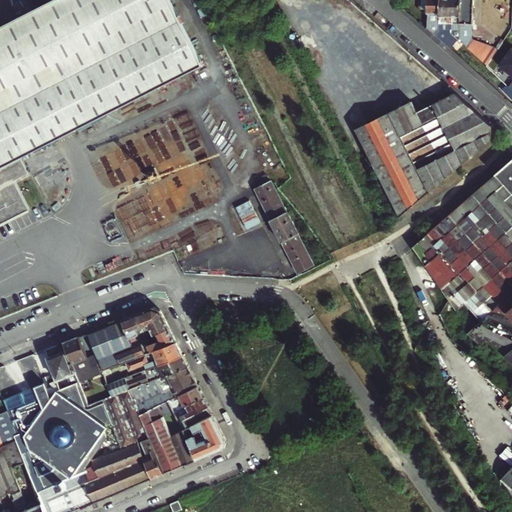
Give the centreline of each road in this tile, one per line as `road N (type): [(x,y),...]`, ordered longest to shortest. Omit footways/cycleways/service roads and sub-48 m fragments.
road 1 (residential): [(0,343),(169,276),(251,454)]
road 2 (residential): [(376,0),(511,121)]
road 3 (residential): [(112,511),(251,454)]
road 4 (residential): [(511,142),(404,229)]
